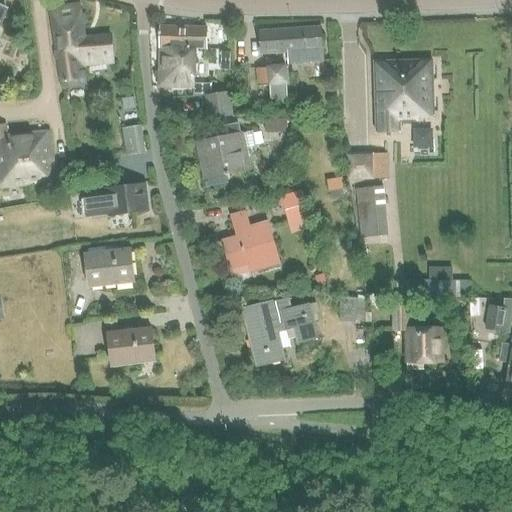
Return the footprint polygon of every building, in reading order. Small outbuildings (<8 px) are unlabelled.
[(83,66),(114,62),(110,35),(84,38),(82,26),(84,23),(84,18),(80,15),(78,5),(50,9),(61,82),(85,79),(83,66)] [(207,49),(207,28),(160,27),(158,87),(194,88),(195,49),(207,49)] [(321,28),(291,30),(260,32),(261,55),(289,53),(289,57),(295,56),(296,64),(324,62),(321,28)] [(418,117),(435,117),(433,60),(376,61),(378,133),(398,133),(398,122),(418,121),(418,117)] [(286,65),(266,67),(256,68),(257,85),(268,84),(270,100),(287,98),(286,83),(287,83),(286,65)] [(195,83),(194,97),(212,95),(212,84),(195,83)] [(205,97),(208,119),(232,116),(229,94),(205,97)] [(286,120),(269,120),(269,132),(287,131),(286,120)] [(219,138),(196,142),(203,181),(205,181),(206,188),(228,184),(227,177),(252,172),(244,133),(239,134),(237,124),(217,128),(219,138)] [(5,125),(0,125),(0,188),(15,187),(50,183),(48,166),(54,162),(50,132),(7,136),(5,125)] [(122,129),(126,156),(145,153),(141,126),(122,129)] [(389,154),(374,154),(375,179),(389,179),(389,154)] [(342,178),(326,181),(328,192),(344,189),(342,178)] [(147,198),(142,199),(140,185),(106,189),(106,192),(85,195),(88,216),(109,213),(109,214),(148,210),(147,198)] [(358,189),(355,190),(360,238),(388,235),(383,186),(379,187),(358,189)] [(283,198),(289,223),(309,218),(303,193),(283,198)] [(231,269),(247,264),(250,273),(279,266),(268,224),(249,229),(245,215),(233,218),(238,239),(224,243),(231,269)] [(87,256),(90,286),(133,281),(129,251),(87,256)] [(324,275),(315,278),(318,288),(327,286),(324,275)] [(468,282),(412,282),(412,298),(468,298),(468,282)] [(225,290),(218,291),(219,298),(226,297),(225,290)] [(366,300),(358,299),(342,298),(340,322),(356,323),(356,321),(364,322),(366,300)] [(486,329),(503,332),(510,333),(511,306),(511,299),(503,299),(503,309),(490,307),(486,329)] [(272,305),(242,310),(257,366),(285,360),(282,348),(290,346),(288,339),(295,338),(297,344),(319,338),(310,303),(290,308),(288,301),(272,305)] [(478,301),(470,301),(471,319),(478,318),(478,301)] [(395,331),(408,331),(408,307),(395,307),(395,331)] [(109,335),(113,365),(154,360),(150,330),(109,335)] [(408,331),(409,363),(443,362),(442,330),(408,331)] [(503,344),(500,362),(509,363),(506,381),(511,382),(511,337),(511,345),(503,344)]
